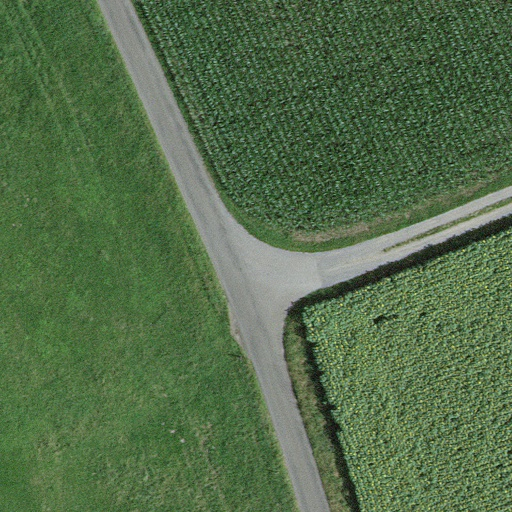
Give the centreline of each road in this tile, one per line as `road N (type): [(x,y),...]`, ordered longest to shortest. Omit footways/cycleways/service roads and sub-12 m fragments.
road 1 (unclassified): [(317,511),(254,300),(110,0)]
road 2 (track): [(511,199),(254,300)]
